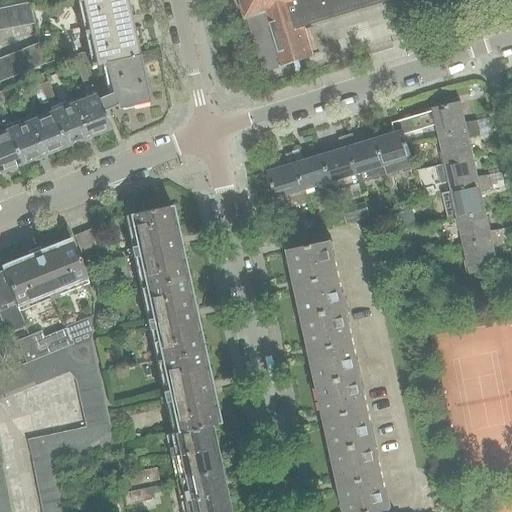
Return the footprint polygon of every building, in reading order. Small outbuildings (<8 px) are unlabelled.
[(28,0),(23,0),(17,1),(23,26),(35,24),(28,0)] [(79,0),(76,1),(91,68),(138,57),(125,0),(79,0)] [(240,0),(263,73),(314,57),(304,25),(384,0),(240,0)] [(11,28),(23,26),(17,1),(5,4),(11,28)] [(0,30),(11,28),(5,4),(0,4),(0,30)] [(28,49),(36,68),(46,64),(38,45),(28,49)] [(19,53),(27,72),(36,68),(28,49),(19,53)] [(9,57),(17,76),(27,72),(19,53),(9,57)] [(0,60),(0,62),(7,80),(17,76),(9,57),(0,60)] [(92,85),(102,113),(114,108),(115,111),(149,105),(138,57),(91,68),(86,69),(92,85)] [(91,84),(80,61),(74,64),(85,87),(91,84)] [(37,79),(64,146),(86,137),(72,104),(55,111),(53,108),(55,107),(52,102),(42,77),(37,79)] [(46,114),(29,121),(42,155),(64,146),(37,79),(30,82),(40,107),(42,111),(44,111),(46,114)] [(91,97),(72,104),(86,137),(109,128),(102,113),(92,85),(86,89),(88,94),(90,93),(91,97)] [(0,114),(19,164),(42,155),(29,121),(10,129),(9,126),(11,125),(8,120),(0,99),(0,114)] [(435,125),(438,138),(478,129),(476,122),(465,124),(461,104),(432,110),(432,112),(399,122),(404,135),(435,125)] [(1,133),(0,133),(0,171),(19,164),(0,114),(0,118),(1,122),(0,123),(0,129),(1,133)] [(414,168),(404,135),(399,122),(392,124),(394,135),(375,141),(386,177),(414,168)] [(438,138),(444,165),(473,159),(468,140),(480,137),(478,129),(438,138)] [(386,177),(375,141),(357,146),(352,135),(345,137),(359,185),(386,177)] [(340,151),(322,157),(330,183),(331,183),(334,192),(359,185),(345,137),(338,139),(340,151)] [(303,191),(330,183),(322,157),(303,162),(299,151),(292,153),(303,191)] [(277,199),(303,191),(292,153),(285,155),(288,167),(269,173),(277,199)] [(449,183),(451,192),(490,184),(489,177),(477,179),(473,159),(444,165),(445,166),(436,168),(440,185),(449,183)] [(457,219),(457,220),(485,214),(481,195),(492,191),(490,184),(451,192),(451,194),(442,196),(448,221),(457,219)] [(403,195),(393,197),(396,210),(406,207),(403,195)] [(369,218),(365,205),(342,213),(346,225),(369,218)] [(125,217),(140,289),(187,279),(171,207),(125,217)] [(490,232),(485,214),(457,220),(463,247),(503,239),(501,231),(490,232)] [(86,232),(87,235),(95,254),(96,256),(108,252),(98,227),(86,232)] [(95,254),(87,235),(86,232),(74,237),(83,261),(96,256),(95,254)] [(87,284),(69,239),(0,266),(0,268),(18,312),(87,284)] [(505,245),(503,239),(463,247),(470,275),(498,268),(493,249),(505,245)] [(305,318),(348,309),(334,241),(290,251),(296,278),(293,279),(296,293),(299,292),(305,318)] [(0,318),(7,335),(25,328),(18,312),(0,268),(0,318)] [(140,289),(155,362),(204,351),(187,279),(140,289)] [(363,377),(348,309),(305,318),(311,344),(307,345),(310,359),(315,359),(320,386),(363,377)] [(90,334),(92,318),(65,328),(71,342),(90,334)] [(41,332),(29,336),(37,359),(71,346),(65,330),(43,338),(41,332)] [(25,364),(37,359),(29,336),(16,341),(25,364)] [(90,339),(59,352),(68,374),(75,382),(98,377),(90,339)] [(155,362),(170,435),(211,425),(220,423),(204,351),(155,362)] [(57,378),(68,374),(59,352),(48,356),(57,378)] [(57,378),(48,356),(36,360),(45,383),(57,378)] [(34,387),(45,383),(36,360),(25,365),(34,387)] [(23,391),(34,387),(25,365),(14,369),(23,391)] [(12,396),(23,391),(14,369),(3,374),(12,396)] [(3,374),(0,374),(0,399),(0,400),(12,396),(3,374)] [(101,389),(98,377),(75,382),(77,394),(101,389)] [(335,453),(377,444),(363,377),(320,386),(326,413),(322,414),(325,427),(330,426),(335,453)] [(77,394),(80,405),(103,400),(101,389),(77,394)] [(106,412),(103,400),(80,405),(82,417),(106,412)] [(85,428),(90,452),(113,447),(108,423),(106,412),(82,417),(85,428)] [(220,469),(211,425),(170,435),(180,478),(220,469)] [(85,428),(73,431),(79,454),(82,453),(90,452),(85,428)] [(67,457),(79,454),(73,431),(62,433),(67,457)] [(62,433),(50,436),(56,459),(67,457),(62,433)] [(44,461),(55,459),(56,459),(50,436),(38,438),(44,461)] [(27,441),(32,463),(44,461),(38,438),(27,441)] [(345,491),(349,511),(378,511),(391,509),(377,444),(335,453),(341,479),(337,480),(340,492),(345,491)] [(55,459),(44,461),(32,463),(34,474),(57,470),(55,459)] [(159,481),(156,468),(118,476),(121,489),(159,481)] [(180,478),(186,511),(229,511),(220,469),(180,478)] [(36,485),(59,480),(57,470),(34,474),(36,485)] [(61,491),(59,480),(36,485),(38,495),(61,491)] [(153,501),(151,489),(123,495),(125,507),(153,501)] [(63,502),(61,491),(38,495),(40,506),(63,502)] [(0,497),(0,508),(9,507),(7,496),(0,497)] [(64,511),(63,502),(40,506),(41,511),(64,511)]
